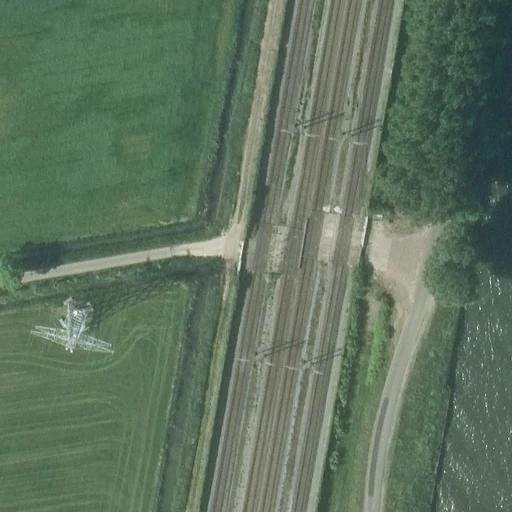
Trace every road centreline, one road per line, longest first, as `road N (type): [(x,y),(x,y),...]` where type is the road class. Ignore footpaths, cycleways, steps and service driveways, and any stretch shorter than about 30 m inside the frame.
road 1 (unclassified): [(372,511),(386,409),(441,219),(480,0)]
road 2 (track): [(225,246),(241,208),(274,0)]
road 3 (unclassified): [(0,281),(225,246)]
